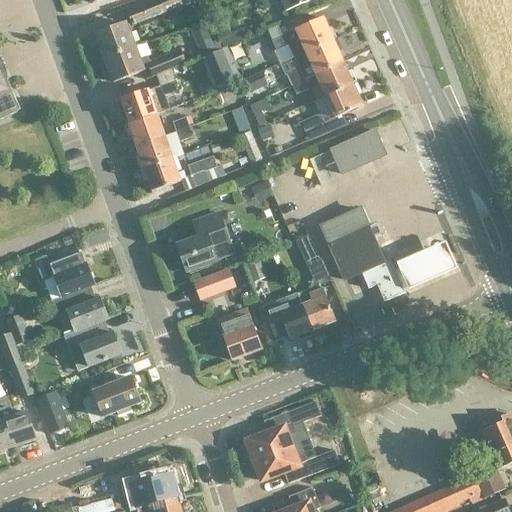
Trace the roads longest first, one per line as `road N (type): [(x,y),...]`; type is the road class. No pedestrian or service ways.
road 1 (tertiary): [(198,417),(511,298)]
road 2 (primary): [(511,279),(389,0)]
road 3 (residential): [(198,417),(119,207)]
road 4 (unclassified): [(119,207),(42,0)]
road 5 (tertiary): [(0,493),(198,417)]
road 6 (residential): [(0,258),(119,207)]
